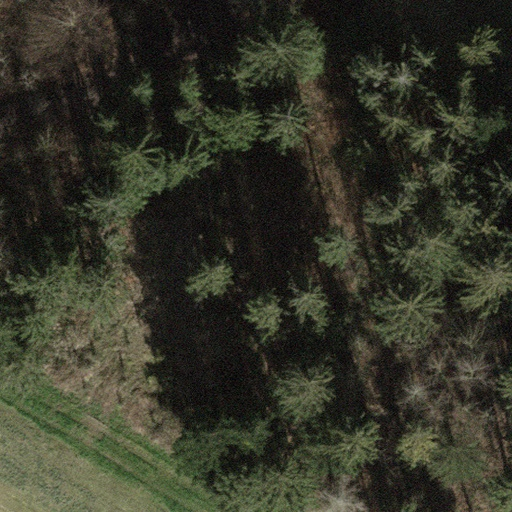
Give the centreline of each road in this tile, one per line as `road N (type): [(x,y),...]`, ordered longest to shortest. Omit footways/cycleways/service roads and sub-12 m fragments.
road 1 (track): [(235,39),(241,226),(351,499)]
road 2 (track): [(245,0),(235,39),(0,114)]
